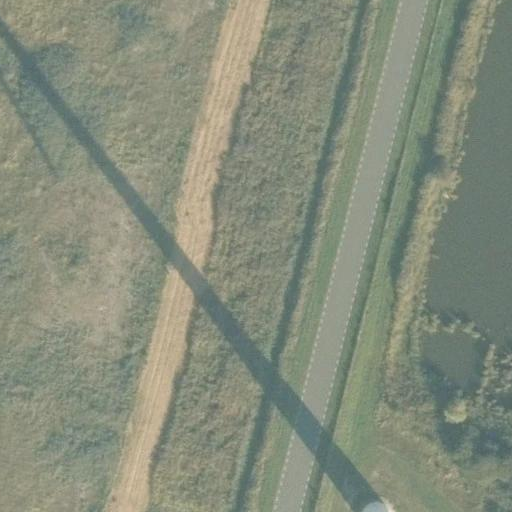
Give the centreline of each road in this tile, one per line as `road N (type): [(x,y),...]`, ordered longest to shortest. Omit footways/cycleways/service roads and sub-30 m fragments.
road 1 (track): [(334,511),(463,0)]
road 2 (unclassified): [(285,511),(413,0)]
